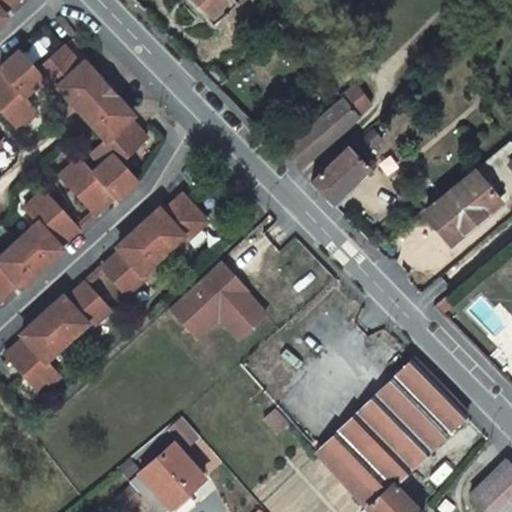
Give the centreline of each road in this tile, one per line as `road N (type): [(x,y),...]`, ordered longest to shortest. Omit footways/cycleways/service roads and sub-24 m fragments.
road 1 (unclassified): [(511,432),(213,123)]
road 2 (residential): [(213,123),(131,215),(20,319),(0,328)]
road 3 (unclassified): [(213,123),(92,0)]
